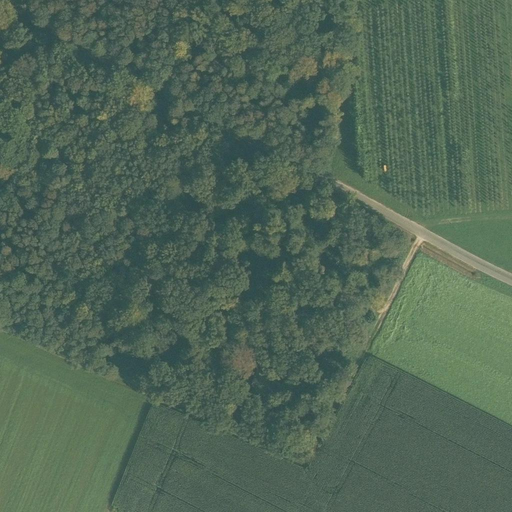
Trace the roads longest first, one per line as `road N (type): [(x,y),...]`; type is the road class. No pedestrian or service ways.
road 1 (track): [(0,323),(302,459),(421,235)]
road 2 (unclassified): [(511,278),(453,253),(1,0)]
